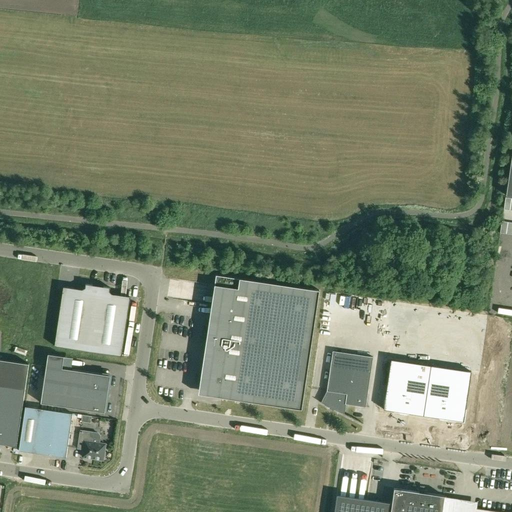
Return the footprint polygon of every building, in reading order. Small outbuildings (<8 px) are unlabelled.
[(216,275),(212,305),(198,394),(302,410),(305,388),(319,290),(216,275)] [(131,297),(119,295),(112,294),(109,292),(110,288),(103,287),(103,286),(92,285),(85,284),(85,285),(86,285),(85,288),(82,290),(63,287),(54,346),(122,356),(131,297)] [(511,328),(498,326),(486,412),(511,416),(511,328)] [(319,402),(334,409),(336,410),(344,414),(346,404),(365,407),(373,357),(333,351),(327,391),(321,402),(319,401),(319,402)] [(110,375),(71,370),(62,368),(64,357),(64,356),(48,354),(40,403),(105,413),(105,411),(110,377),(110,375)] [(0,444),(16,446),(25,387),(28,367),(29,364),(6,361),(0,359),(0,444)] [(385,397),(383,410),(400,412),(407,413),(440,418),(447,419),(464,422),(466,409),(471,372),(391,360),(385,397)] [(73,414),(39,409),(25,407),(19,451),(66,458),(71,423),(73,414)] [(92,417),(73,414),(71,423),(77,424),(78,418),(82,418),(81,422),(91,423),(92,417)] [(90,437),(91,432),(80,430),(78,449),(84,449),(82,457),(103,460),(103,458),(105,457),(105,452),(104,451),(105,444),(94,443),(94,440),(92,437),(90,437)] [(462,511),(442,509),(444,496),(394,489),(392,503),(381,502),(348,497),(346,505),(336,503),(334,511),(503,511),(476,508),(475,511),(462,511)]
